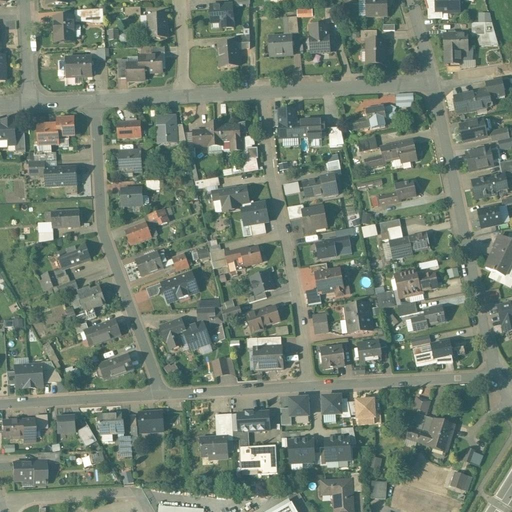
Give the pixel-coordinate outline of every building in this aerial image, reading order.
[(387,0),(365,0),(366,17),(387,17),(387,0)] [(435,0),(436,14),(460,14),(459,0),(435,0)] [(232,5),(210,7),(211,24),(224,23),(224,29),(234,28),(232,5)] [(140,8),(125,9),(126,17),(140,16),(141,16),(140,8)] [(331,9),(325,10),(325,24),(336,24),(331,9)] [(93,10),(79,11),(80,20),(94,19),(93,10)] [(148,17),(141,17),(141,16),(140,16),(141,29),(149,29),(148,17)] [(166,16),(148,17),(149,29),(149,40),(167,39),(166,16)] [(74,18),(55,18),(55,40),(76,39),(76,38),(73,39),(72,31),(74,31),(74,18)] [(297,18),(289,18),(291,34),(298,34),(297,18)] [(485,24),(472,24),(472,36),(481,36),(485,36),(485,24)] [(485,24),(485,36),(481,36),(481,47),(492,47),(489,36),(495,36),(492,24),(485,24)] [(329,26),(309,28),(310,37),(329,36),(329,26)] [(118,31),(110,31),(110,41),(118,41),(118,31)] [(377,32),(361,32),(361,42),(366,42),(366,41),(377,41),(377,32)] [(456,34),(455,33),(450,33),(450,36),(444,36),(445,64),(448,66),(461,65),(461,61),(461,53),(468,53),(468,49),(468,35),(456,35),(456,34)] [(250,36),(236,37),(237,44),(237,51),(250,50),(250,36)] [(310,37),(310,38),(310,55),(330,53),(329,36),(310,37)] [(292,37),(269,38),(270,57),(293,56),(292,37)] [(377,41),(366,41),(366,42),(366,65),(386,65),(386,41),(377,41)] [(237,44),(219,45),(221,69),(239,67),(237,51),(237,44)] [(468,49),(468,53),(461,53),(461,61),(472,61),(472,49),(468,49)] [(105,50),(97,50),(98,62),(106,62),(105,50)] [(162,57),(139,58),(140,65),(140,74),(144,74),(162,74),(162,57)] [(91,58),(66,59),(67,78),(92,77),(91,58)] [(128,61),(118,61),(119,79),(128,79),(127,65),(128,65),(128,61)] [(128,65),(127,65),(128,79),(128,82),(145,81),(144,74),(140,74),(140,65),(128,65)] [(501,81),(486,84),(488,92),(489,95),(503,92),(501,81)] [(488,92),(474,95),(474,94),(454,98),(458,115),(477,111),(476,106),(490,103),(489,95),(488,92)] [(406,95),(397,96),(397,95),(396,95),(397,108),(398,108),(407,107),(407,108),(408,107),(412,107),(413,107),(413,106),(413,101),(413,100),(413,96),(413,95),(411,95),(407,95),(406,95)] [(490,103),(476,106),(477,111),(477,114),(487,112),(486,109),(491,108),(490,103)] [(367,119),(349,122),(351,131),(371,127),(371,125),(386,122),(386,120),(383,108),(383,107),(365,110),(367,119)] [(391,107),(383,108),(386,120),(393,119),(396,115),(393,113),(395,110),(391,107)] [(324,120),(298,122),(297,111),(278,112),(279,140),(308,138),(308,141),(321,140),(321,130),(324,130),(324,129),(325,129),(324,120)] [(175,117),(157,118),(157,127),(158,145),(177,144),(177,143),(176,126),(176,125),(175,125),(175,117)] [(57,125),(37,126),(38,147),(59,146),(59,140),(68,140),(68,137),(75,137),(74,119),(57,120),(57,125)] [(489,120),(483,122),(485,131),(491,129),(489,120)] [(11,122),(1,122),(1,123),(0,123),(0,148),(7,148),(7,146),(15,145),(15,135),(14,122),(11,123),(11,122)] [(483,122),(460,126),(463,143),(487,138),(485,131),(483,122)] [(140,123),(118,124),(118,139),(141,138),(141,136),(140,123)] [(221,125),(207,125),(207,133),(208,147),(222,146),(223,146),(223,143),(231,143),(231,152),(242,152),(243,152),(243,147),(242,141),(240,141),(240,127),(230,127),(230,125),(222,126),(221,125)] [(182,126),(176,126),(177,143),(186,142),(182,126)] [(340,128),(329,129),(330,147),(337,147),(337,146),(344,145),(340,128)] [(507,129),(493,132),(490,136),(492,143),(499,142),(509,139),(507,129)] [(207,133),(194,133),(195,147),(208,147),(207,133)] [(24,134),(15,135),(15,145),(15,153),(25,152),(24,134)] [(151,135),(141,136),(141,138),(141,144),(152,144),(151,135)] [(246,137),(246,145),(255,146),(255,137),(246,137)] [(375,137),(357,141),(360,153),(377,150),(375,137)] [(509,139),(499,142),(500,151),(511,148),(511,142),(511,139),(509,139)] [(382,157),(364,161),(366,169),(386,165),(386,162),(401,159),(402,164),(416,161),(415,156),(416,156),(412,141),(380,148),(382,157)] [(231,143),(223,143),(223,146),(222,146),(222,151),(224,153),(231,152),(231,143)] [(141,144),(138,144),(138,151),(138,155),(141,155),(148,155),(152,154),(152,144),(141,144)] [(249,146),(243,147),(243,152),(242,152),(244,160),(255,159),(257,159),(257,150),(250,150),(249,146)] [(490,149),(466,155),(469,172),(494,167),(490,150),(490,149)] [(497,149),(490,150),(493,165),(499,164),(500,163),(502,161),(500,150),(497,149)] [(138,151),(119,152),(120,172),(121,171),(121,170),(128,170),(128,171),(129,171),(133,171),(140,170),(141,170),(141,169),(141,155),(138,155),(138,151)] [(56,153),(39,154),(39,162),(57,162),(56,153)] [(148,155),(141,155),(141,169),(149,168),(148,155)] [(255,159),(244,160),(244,164),(243,165),(245,174),(258,171),(263,170),(262,168),(257,169),(255,159)] [(511,160),(500,163),(499,164),(501,171),(511,169),(511,160)] [(339,161),(326,164),(328,172),(340,170),(339,161)] [(45,163),(29,164),(30,177),(45,176),(45,163)] [(76,168),(51,170),(52,187),(65,186),(66,195),(77,195),(77,186),(76,168)] [(511,169),(501,171),(502,176),(503,179),(505,179),(511,177),(511,169)] [(128,170),(121,170),(121,171),(120,172),(121,179),(133,178),(133,171),(129,171),(128,171),(128,170)] [(336,176),(313,181),(313,182),(303,184),(306,199),(324,196),(324,199),(338,196),(335,185),(338,185),(336,176)] [(502,176),(494,178),(472,182),(475,200),(497,196),(497,194),(499,194),(498,191),(507,189),(505,179),(503,179),(502,176)] [(218,178),(204,181),(195,182),(196,191),(220,186),(218,178)] [(370,188),(375,211),(389,208),(390,209),(411,205),(410,203),(424,200),(419,178),(405,181),(405,179),(384,183),(384,185),(370,188)] [(364,180),(352,182),(355,194),(366,192),(364,180)] [(160,181),(146,182),(146,191),(160,191),(160,181)] [(299,182),(284,185),(286,196),(301,193),(299,182)] [(236,188),(212,193),(214,202),(221,201),(223,212),(224,213),(241,210),(240,205),(249,204),(246,188),(237,190),(236,188)] [(142,190),(121,191),(122,207),(143,206),(142,197),(142,190)] [(511,198),(501,201),(502,207),(511,205),(511,198)] [(221,201),(214,202),(216,213),(223,212),(221,201)] [(268,222),(265,202),(249,204),(240,205),(241,210),(244,226),(250,225),(264,223),(268,222)] [(497,208),(478,212),(482,229),(501,225),(497,208)] [(321,209),(302,212),(305,229),(305,231),(315,230),(315,228),(324,226),(323,220),(326,219),(324,213),(322,213),(321,209)] [(163,211),(149,216),(151,223),(159,220),(161,226),(167,224),(165,218),(166,218),(163,211)] [(78,212),(52,213),(52,225),(52,229),(79,228),(78,212)] [(363,214),(363,224),(372,224),(372,214),(363,214)] [(250,225),(253,237),(266,234),(264,223),(250,225)] [(146,224),(125,232),(130,247),(152,239),(146,224)] [(377,225),(363,227),(364,238),(378,236),(377,225)] [(401,227),(388,230),(391,243),(403,240),(401,227)] [(315,230),(305,231),(305,229),(303,229),(304,238),(316,235),(315,230)] [(53,234),(38,234),(39,244),(54,241),(53,234)] [(426,234),(409,238),(409,239),(412,255),(415,255),(414,252),(430,249),(426,234)] [(500,238),(499,238),(493,249),(495,250),(486,269),(493,272),(490,279),(502,284),(510,266),(511,262),(511,242),(501,237),(500,238)] [(349,238),(325,242),(325,244),(316,245),(318,260),(336,257),(335,250),(350,247),(349,238)] [(391,243),(389,243),(393,260),(413,256),(412,255),(409,239),(403,240),(391,243)] [(84,245),(58,254),(59,259),(59,260),(60,260),(64,271),(90,261),(84,245)] [(220,246),(209,248),(210,254),(221,251),(220,246)] [(248,249),(225,255),(227,264),(234,262),(236,273),(246,271),(245,267),(262,263),(258,249),(249,251),(248,249)] [(157,253),(136,261),(142,278),(163,270),(161,264),(168,262),(164,251),(157,254),(157,253)] [(185,255),(172,260),(174,265),(168,267),(171,274),(189,268),(185,255)] [(326,265),(310,267),(311,276),(315,276),(315,274),(328,272),(326,265)] [(511,285),(511,266),(510,266),(502,284),(511,288),(511,285)] [(449,270),(451,279),(461,277),(459,268),(449,270)] [(328,272),(315,274),(315,276),(318,293),(326,291),(327,291),(328,293),(335,292),(336,297),(344,296),(340,270),(328,272)] [(416,271),(394,276),(395,277),(397,276),(402,299),(423,294),(423,292),(438,289),(435,273),(417,277),(416,271)] [(54,272),(42,276),(48,291),(57,288),(70,283),(68,276),(57,280),(54,272)] [(180,277),(175,279),(176,281),(172,282),(172,281),(162,285),(163,288),(168,304),(178,300),(179,301),(189,297),(188,296),(198,293),(191,274),(180,278),(180,277)] [(269,274),(251,279),(256,296),(265,294),(274,291),(269,274)] [(394,276),(391,282),(394,291),(390,292),(390,295),(391,299),(400,298),(400,299),(402,299),(397,276),(395,277),(394,276)] [(70,283),(57,288),(60,295),(77,289),(74,282),(70,283)] [(162,284),(146,290),(150,299),(158,296),(160,292),(159,289),(163,288),(162,285),(162,284)] [(90,289),(78,293),(88,321),(96,318),(93,310),(106,305),(99,288),(91,291),(90,289)] [(256,296),(248,299),(250,304),(267,299),(265,294),(256,296)] [(390,295),(376,298),(379,311),(398,307),(401,306),(400,299),(400,298),(391,299),(390,295)] [(511,301),(497,305),(503,333),(511,330),(511,301)] [(401,306),(398,307),(400,318),(418,314),(415,303),(401,306)] [(358,306),(355,307),(355,306),(354,307),(346,308),(348,321),(369,318),(368,305),(359,306),(358,306)] [(238,308),(222,313),(223,315),(224,322),(241,317),(238,308)] [(265,309),(246,315),(252,335),(264,331),(263,328),(280,323),(275,308),(266,311),(265,309)] [(442,308),(424,312),(426,320),(414,323),(416,331),(430,328),(430,326),(445,323),(442,308)] [(211,309),(198,310),(199,322),(211,321),(212,321),(211,309)] [(223,315),(214,315),(214,309),(211,309),(212,321),(211,321),(211,325),(225,325),(224,323),(224,322),(223,315)] [(72,310),(66,312),(69,320),(75,318),(72,310)] [(325,316),(313,317),(315,326),(326,324),(325,316)] [(394,325),(399,323),(395,316),(390,318),(394,325)] [(369,318),(348,321),(349,334),(358,333),(358,334),(359,333),(362,333),(363,333),(371,331),(369,318)] [(181,320),(160,328),(166,343),(167,342),(171,351),(182,347),(179,338),(186,336),(182,325),(181,320)] [(115,321),(96,328),(98,336),(93,338),(96,345),(91,347),(89,347),(89,348),(121,337),(115,321)] [(203,324),(202,325),(191,329),(188,323),(182,325),(186,336),(191,350),(191,351),(201,347),(201,346),(208,343),(209,344),(210,344),(210,343),(203,324)] [(86,324),(75,328),(78,335),(85,332),(89,331),(89,330),(86,324)] [(326,324),(315,326),(316,334),(328,332),(326,324)] [(96,328),(89,330),(89,331),(85,332),(91,347),(96,345),(93,338),(98,336),(96,328)] [(225,328),(218,329),(221,340),(228,339),(225,328)] [(384,336),(378,337),(375,338),(376,343),(379,343),(379,349),(380,349),(387,348),(384,336)] [(429,337),(411,340),(413,348),(430,344),(429,337)] [(281,339),(257,340),(258,349),(282,348),(281,339)] [(433,354),(415,358),(417,368),(438,363),(437,361),(453,357),(449,342),(431,346),(433,354)] [(376,343),(358,345),(360,365),(365,364),(366,364),(369,364),(370,364),(370,363),(381,362),(380,356),(381,356),(381,355),(380,350),(380,349),(379,349),(379,343),(376,343)] [(51,348),(46,351),(50,358),(55,355),(51,348)] [(258,349),(254,350),(255,372),(283,371),(282,348),(258,349)] [(342,348),(321,350),(323,370),(329,369),(330,369),(333,368),(333,369),(334,369),(334,368),(344,367),(344,361),(344,360),(343,355),(343,354),(342,348)] [(55,355),(50,358),(54,365),(59,362),(55,355)] [(97,356),(86,360),(88,365),(99,362),(97,356)] [(128,356),(107,363),(108,365),(112,377),(113,379),(134,371),(128,356)] [(226,361),(213,364),(216,377),(229,375),(226,361)] [(108,365),(99,368),(104,380),(112,377),(108,365)] [(42,371),(42,366),(28,367),(29,389),(43,388),(43,384),(42,371)] [(28,367),(14,367),(15,386),(15,390),(29,389),(28,367)] [(173,367),(170,369),(168,367),(165,369),(171,378),(178,374),(173,367)] [(77,370),(72,370),(70,368),(65,370),(68,378),(77,377),(77,370)] [(56,370),(42,371),(43,384),(63,383),(56,370)] [(14,373),(6,373),(7,386),(15,386),(14,373)] [(342,396),(322,398),(323,417),(343,416),(342,396)] [(310,397),(290,398),(291,418),(311,417),(310,397)] [(375,399),(356,400),(356,403),(357,418),(357,420),(358,420),(375,419),(377,419),(375,399)] [(429,402),(417,399),(412,413),(425,417),(429,402)] [(356,403),(348,403),(351,419),(357,418),(356,403)] [(163,413),(138,415),(140,434),(164,432),(163,413)] [(262,414),(237,415),(238,433),(248,432),(263,431),(262,414)] [(121,415),(98,417),(98,427),(100,427),(100,435),(112,435),(124,434),(123,423),(122,424),(121,415)] [(232,415),(215,416),(217,439),(227,438),(227,442),(233,442),(233,441),(232,415)] [(248,432),(238,433),(237,415),(232,415),(233,441),(239,441),(240,449),(249,448),(248,432)] [(47,416),(35,417),(36,430),(47,429),(47,416)] [(61,418),(56,418),(57,435),(76,434),(75,417),(68,417),(68,416),(61,416),(61,418)] [(33,421),(2,422),(3,438),(10,438),(11,440),(23,439),(24,443),(34,443),(33,421)] [(454,428),(435,422),(431,435),(427,446),(446,452),(454,428)] [(88,427),(78,432),(79,436),(86,449),(97,442),(88,427)] [(410,428),(406,440),(427,446),(431,435),(410,428)] [(112,435),(102,435),(102,443),(113,442),(112,435)] [(131,438),(118,438),(119,458),(132,458),(131,438)] [(217,439),(200,440),(200,450),(202,450),(202,458),(218,457),(218,460),(228,460),(227,442),(227,438),(217,439)] [(349,439),(338,440),(339,461),(350,460),(349,439)] [(338,440),(327,440),(327,448),(328,461),(339,461),(338,440)] [(313,441),(301,442),(302,463),(314,462),(313,441)] [(301,442),(290,442),(291,463),(302,463),(301,442)] [(249,448),(240,449),(241,468),(258,467),(258,476),(277,475),(276,447),(249,448)] [(480,467),(485,456),(469,449),(464,460),(480,467)] [(90,456),(92,465),(106,461),(104,453),(90,456)] [(54,454),(37,454),(37,465),(45,465),(54,465),(54,454)] [(371,470),(381,472),(383,460),(373,458),(371,470)] [(34,464),(13,465),(13,482),(33,481),(34,481),(34,474),(45,473),(45,465),(37,465),(34,466),(34,464)] [(468,493),(474,478),(456,472),(450,486),(468,493)] [(46,486),(45,473),(34,474),(34,481),(33,481),(34,486),(46,486)] [(125,485),(135,484),(134,473),(124,473),(125,485)] [(363,474),(350,475),(351,481),(352,481),(352,493),(364,492),(363,474)] [(351,481),(321,483),(322,496),(331,496),(334,493),(337,493),(340,496),(340,498),(336,503),(336,511),(353,511),(352,493),(352,481),(351,481)] [(387,500),(388,483),(373,483),(372,499),(387,500)]
